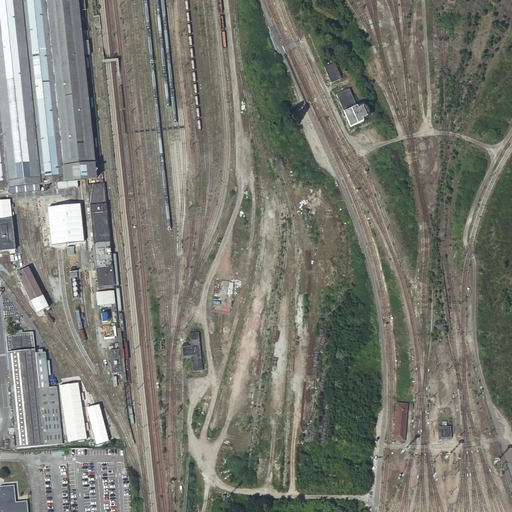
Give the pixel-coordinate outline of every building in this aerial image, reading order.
[(0,0),(0,189),(7,189),(8,195),(40,192),(39,185),(56,184),(57,190),(77,188),(76,181),(94,179),(94,176),(79,32),(78,18),(76,0),(0,0)] [(82,0),(76,0),(78,18),(85,17),(82,0)] [(86,31),(79,32),(94,176),(101,176),(86,31)] [(334,63),(324,68),(331,84),(342,79),(334,63)] [(358,109),(349,89),(336,95),(350,127),(368,119),(363,107),(358,109)] [(102,185),(86,187),(98,290),(114,289),(113,285),(109,249),(102,185)] [(45,198),(50,246),(55,245),(50,197),(45,198)] [(0,217),(12,217),(11,207),(13,207),(13,203),(5,203),(5,201),(0,201),(0,217)] [(0,251),(16,250),(12,218),(0,219),(0,251)] [(43,296),(29,268),(16,274),(30,302),(43,296)] [(114,290),(96,291),(97,305),(115,304),(114,290)] [(33,332),(6,334),(15,447),(62,443),(57,386),(49,386),(48,375),(50,375),(49,360),(46,360),(45,349),(35,350),(33,332)] [(182,347),(183,356),(191,355),(193,371),(202,370),(199,332),(189,333),(191,346),(182,347)] [(120,349),(109,350),(112,373),(122,372),(120,349)] [(404,442),(408,405),(397,404),(393,441),(404,442)] [(438,427),(439,440),(451,439),(451,427),(438,427)] [(13,486),(4,487),(4,491),(11,491),(12,500),(15,499),(13,486)] [(15,503),(15,499),(12,500),(11,491),(4,491),(4,487),(0,487),(0,511),(27,511),(27,502),(15,503)]
